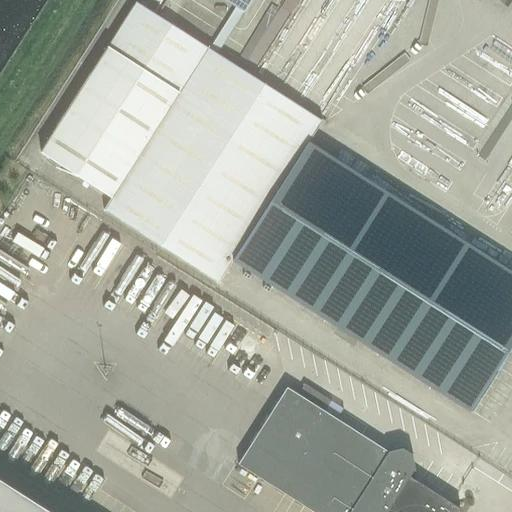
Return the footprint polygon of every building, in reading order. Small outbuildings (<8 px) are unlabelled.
[(223,0),(245,13),(253,0),(223,0)] [(113,196),(105,208),(217,281),(321,121),(136,2),(41,149),(113,196)] [(280,86),(319,108),(336,78),(327,73),(323,80),(299,66),(292,77),(287,74),(280,86)] [(470,411),(511,344),(511,271),(308,141),(233,260),(470,411)] [(387,451),(287,386),(238,463),(316,511),(457,511),(460,508),(417,481),(411,454),(402,448),(387,451)] [(50,511),(0,480),(0,511),(50,511)]
